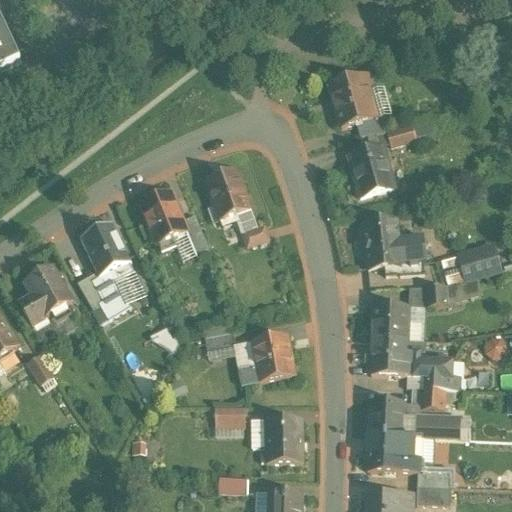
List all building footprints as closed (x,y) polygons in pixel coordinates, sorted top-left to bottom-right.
[(0,74),(22,64),(0,17),(0,74)] [(370,78),(330,89),(342,133),(357,129),(382,122),(383,122),(370,78)] [(382,122),(357,129),(361,141),(386,134),(382,122)] [(412,130),(388,137),(392,152),(416,145),(412,130)] [(384,152),(350,162),(362,202),(395,193),(384,152)] [(238,175),(206,186),(220,226),(222,225),(224,231),(239,225),(237,220),(252,214),(238,175)] [(189,236),(173,197),(141,211),(158,250),(160,249),(163,256),(178,250),(175,243),(189,236)] [(252,214),(237,220),(239,225),(244,239),(258,233),(252,214)] [(399,226),(364,230),(369,273),(386,272),(387,281),(400,279),(401,280),(425,279),(422,246),(401,248),(399,226)] [(113,229),(83,244),(99,278),(101,282),(115,275),(118,281),(120,284),(135,277),(133,274),(130,268),(132,268),(113,229)] [(258,233),(244,239),(248,252),(269,244),(265,231),(258,233)] [(202,235),(189,241),(199,263),(212,257),(202,235)] [(494,251),(459,261),(466,286),(501,276),(494,251)] [(74,306),(54,271),(26,287),(34,301),(46,322),(74,306)] [(115,275),(101,282),(111,303),(101,309),(110,324),(132,312),(117,285),(118,281),(115,275)] [(99,278),(80,289),(94,313),(101,309),(111,303),(101,282),(99,278)] [(449,291),(411,293),(410,311),(410,312),(425,312),(426,312),(450,311),(449,291)] [(34,301),(21,309),(33,330),(46,322),(34,301)] [(410,311),(375,310),(373,345),(408,346),(410,312),(410,311)] [(425,312),(410,312),(408,346),(423,347),(425,312)] [(18,351),(0,322),(0,366),(15,357),(14,354),(18,351)] [(157,338),(169,356),(183,347),(171,329),(157,338)] [(234,337),(222,340),(220,330),(205,333),(207,343),(206,343),(208,358),(237,352),(234,337)] [(288,339),(253,346),(253,347),(253,348),(257,347),(261,369),(240,373),(239,373),(243,391),(261,387),(296,381),(288,339)] [(505,341),(486,347),(491,364),(510,359),(505,341)] [(408,346),(373,345),(372,380),(407,381),(407,380),(414,381),(415,370),(407,370),(408,346)] [(253,347),(244,349),(245,356),(237,358),(240,373),(261,369),(257,347),(253,348),(253,347)] [(41,360),(29,367),(43,389),(55,381),(41,360)] [(447,375),(423,374),(422,395),(446,396),(447,375)] [(446,396),(422,395),(413,395),(412,410),(422,410),(422,415),(446,416),(446,396)] [(406,407),(371,405),(370,440),(405,442),(405,420),(406,407)] [(246,414),(216,414),(216,431),(225,431),(225,427),(246,427),(246,414)] [(459,423),(405,420),(405,442),(422,443),(458,444),(459,423)] [(303,424),(267,424),(268,453),(263,453),(263,467),(268,467),(268,469),(304,469),(303,424)] [(405,442),(370,440),(368,475),(403,477),(405,442)] [(422,443),(405,442),(403,477),(414,477),(415,457),(421,457),(422,443)] [(451,472),(419,470),(418,491),(442,492),(450,492),(451,472)] [(250,485),(221,483),(220,498),(249,499),(250,485)] [(442,492),(418,491),(418,509),(442,510),(442,492)] [(302,511),(303,496),(271,496),(270,511),(302,511)] [(413,511),(414,503),(367,501),(366,511),(413,511)]
